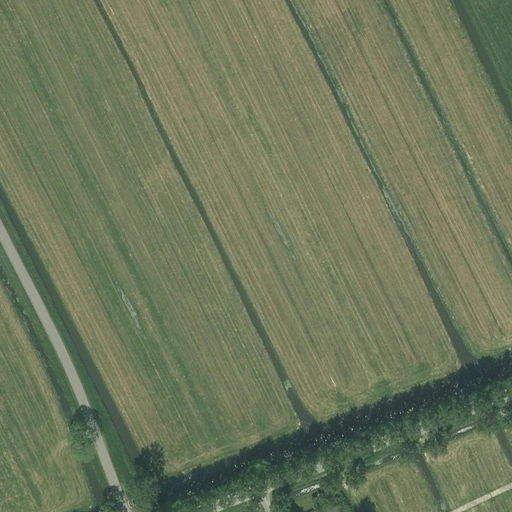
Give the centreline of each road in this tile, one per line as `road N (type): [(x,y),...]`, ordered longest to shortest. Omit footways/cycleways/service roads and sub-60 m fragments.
road 1 (unclassified): [(210,511),(511,394)]
road 2 (unclassified): [(124,511),(66,361),(0,229)]
